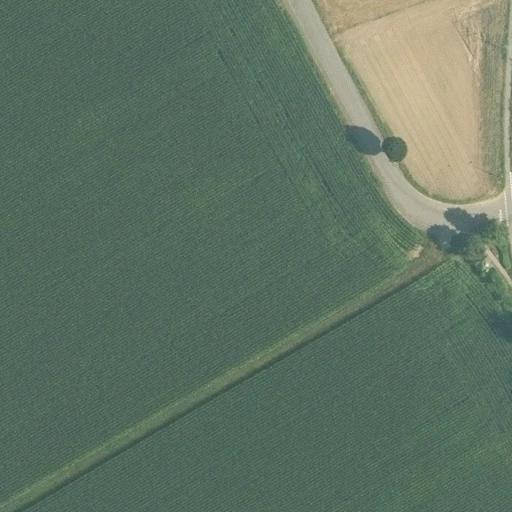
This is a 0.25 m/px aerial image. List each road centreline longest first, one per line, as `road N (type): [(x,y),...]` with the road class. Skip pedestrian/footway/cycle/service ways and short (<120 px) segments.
road 1 (track): [(16,511),(425,272),(446,223)]
road 2 (residential): [(294,0),(395,188),(446,223),(511,221)]
